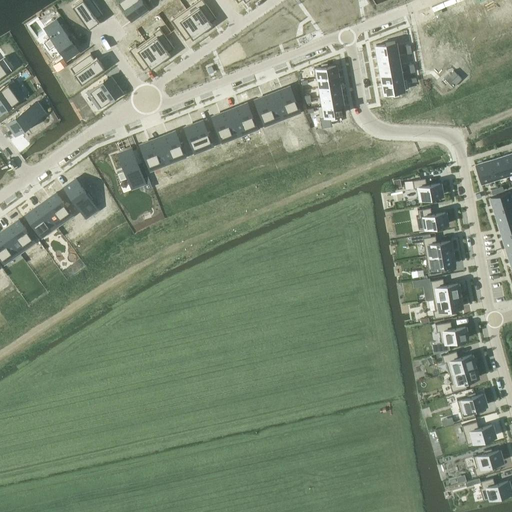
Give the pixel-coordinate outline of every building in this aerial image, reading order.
[(79,0),(73,5),(81,17),(88,28),(94,23),(98,21),(96,18),(102,14),(102,15),(103,14),(92,0),(79,0)] [(117,0),(123,8),(131,19),(142,12),(140,9),(145,5),(142,2),(142,1),(141,0),(117,0)] [(198,0),(186,9),(202,31),(205,29),(212,24),(210,21),(215,18),(216,18),(203,0),(198,0)] [(477,15),(471,17),(480,40),(486,38),(487,38),(485,33),(495,29),(496,29),(488,8),(476,12),(477,15)] [(173,17),(171,19),(185,40),(186,39),(191,35),(192,38),(195,36),(202,31),(186,9),(174,18),(173,17)] [(464,16),(452,21),(460,42),(461,42),(471,38),(473,43),(479,40),(480,40),(471,17),(466,19),(464,16)] [(51,37),(44,41),(49,48),(56,43),(66,58),(78,50),(61,26),(56,20),(45,28),(50,34),(49,34),(51,37)] [(439,26),(427,30),(435,52),(436,51),(445,48),(447,52),(448,52),(454,50),(455,49),(446,26),(446,27),(440,29),(439,26)] [(154,34),(146,40),(160,61),(163,59),(163,58),(170,54),(168,51),(173,48),(174,47),(159,27),(157,29),(153,32),(154,34)] [(131,47),(129,49),(143,69),(144,69),(144,68),(149,65),(150,67),(153,66),(160,61),(146,40),(137,47),(136,45),(132,48),(131,47)] [(395,41),(376,44),(378,54),(397,51),(395,41)] [(397,51),(378,54),(379,64),(398,60),(397,51)] [(61,53),(54,57),(59,63),(65,58),(61,53)] [(90,53),(70,67),(72,70),(72,69),(81,82),(93,74),(93,75),(104,67),(100,61),(99,61),(97,57),(94,59),(91,54),(91,53),(90,53)] [(0,76),(13,67),(9,62),(5,56),(0,59),(0,76)] [(398,60),(379,64),(381,73),(400,70),(398,60)] [(321,67),(314,68),(316,78),(337,74),(335,64),(328,66),(327,63),(321,64),(321,67)] [(400,70),(381,73),(383,83),(406,79),(406,78),(401,79),(400,70)] [(337,74),(316,78),(318,78),(320,87),(339,84),(337,74)] [(103,80),(87,91),(89,94),(92,98),(94,96),(101,106),(110,99),(121,91),(114,81),(111,83),(107,77),(104,80),(103,80)] [(406,79),(383,83),(384,93),(392,91),(393,96),(399,95),(398,90),(408,88),(406,79)] [(0,111),(1,112),(12,104),(21,97),(14,88),(17,87),(14,83),(14,82),(12,80),(0,88),(0,111)] [(339,84),(320,87),(322,96),(340,93),(339,84)] [(279,94),(273,96),(282,118),(284,118),(284,117),(289,115),(288,113),(299,109),(294,98),(295,98),(290,86),(278,90),(279,94)] [(323,105),(318,106),(319,107),(342,103),(340,93),(322,96),(323,105)] [(267,95),(255,99),(260,112),(264,123),(274,119),(275,121),(280,119),(282,118),(273,96),(268,98),(267,95)] [(30,106),(8,122),(16,133),(29,124),(30,126),(37,121),(36,119),(44,113),(36,102),(30,106)] [(236,110),(231,112),(240,135),(242,134),(246,132),(246,130),(256,126),(252,115),(247,102),(235,107),(236,110)] [(342,103),(319,107),(320,117),(330,115),(331,120),(337,119),(336,114),(344,112),(342,103)] [(224,111),(212,116),(217,129),(221,139),(232,135),(233,138),(237,136),(240,135),(231,112),(225,114),(224,111)] [(196,122),(184,127),(189,139),(190,139),(193,148),(203,144),(205,148),(210,146),(210,147),(213,146),(206,127),(205,127),(204,123),(198,125),(196,122)] [(293,134),(304,137),(306,125),(295,122),(293,134)] [(164,138),(159,141),(168,163),(170,162),(175,160),(174,158),(184,154),(180,143),(175,130),(163,135),(164,138)] [(19,134),(11,140),(19,152),(25,148),(28,146),(27,145),(19,134)] [(152,140),(140,144),(145,157),(150,167),(160,163),(161,166),(165,164),(166,164),(168,163),(159,141),(153,143),(152,140)] [(124,170),(117,172),(120,180),(127,178),(128,177),(129,180),(132,187),(145,182),(142,175),(131,148),(118,153),(125,169),(124,170)] [(511,152),(501,156),(507,175),(511,173),(511,152)] [(501,156),(488,160),(494,179),(507,175),(501,156)] [(488,160),(475,164),(481,184),(494,179),(488,160)] [(422,177),(426,177),(426,181),(448,177),(446,166),(421,170),(422,177)] [(425,177),(412,180),(414,188),(416,187),(418,199),(427,197),(427,200),(436,198),(435,196),(442,195),(440,182),(426,184),(425,177)] [(76,178),(64,186),(81,210),(82,210),(86,216),(97,208),(92,202),(93,202),(91,199),(92,199),(93,198),(88,191),(87,192),(86,193),(76,178)] [(511,201),(509,191),(489,197),(493,211),(511,204),(511,201)] [(48,202),(43,206),(57,226),(59,224),(58,224),(63,221),(61,219),(70,213),(64,203),(56,192),(46,200),(48,202)] [(511,204),(493,211),(497,223),(511,218),(511,204)] [(36,207),(25,214),(33,225),(39,232),(48,226),(51,230),(55,227),(57,226),(43,206),(38,209),(36,207)] [(418,215),(416,216),(418,229),(447,224),(445,211),(431,213),(430,206),(417,209),(418,215)] [(511,218),(497,223),(501,236),(511,232),(511,218)] [(10,229),(5,232),(19,252),(21,251),(25,248),(24,246),(33,240),(26,230),(27,230),(19,219),(8,226),(10,229)] [(0,235),(0,257),(3,261),(12,254),(13,256),(17,253),(18,254),(19,252),(5,232),(0,236),(0,235)] [(511,232),(501,236),(505,248),(511,246),(511,232)] [(435,235),(422,237),(425,256),(452,251),(450,239),(436,241),(435,235)] [(452,251),(425,256),(429,274),(442,272),(441,266),(454,263),(452,251)] [(443,277),(430,280),(433,298),(459,294),(457,282),(444,284),(443,277)] [(404,282),(405,289),(413,287),(411,280),(404,282)] [(435,309),(433,310),(434,318),(449,315),(448,308),(461,306),(459,294),(433,298),(435,309)] [(450,321),(435,323),(436,331),(439,331),(441,342),(467,338),(465,325),(452,327),(450,321)] [(456,350),(441,354),(443,362),(446,361),(449,372),(474,365),(471,353),(458,356),(456,350)] [(474,365),(449,372),(452,383),(449,383),(452,391),(467,387),(465,380),(478,377),(474,365)] [(468,396),(457,399),(462,418),(475,415),(473,408),(486,405),(482,392),(476,394),(475,391),(467,394),(468,396)] [(476,420),(461,425),(467,443),(495,435),(491,423),(478,427),(476,420)] [(484,452),(473,455),(476,467),(474,467),(476,475),(491,471),(489,464),(502,461),(498,448),(492,450),(491,448),(483,450),(484,452)] [(482,486),(479,487),(483,500),(496,496),(497,498),(505,496),(504,493),(511,492),(507,479),(494,483),(493,476),(480,480),(482,486)]
